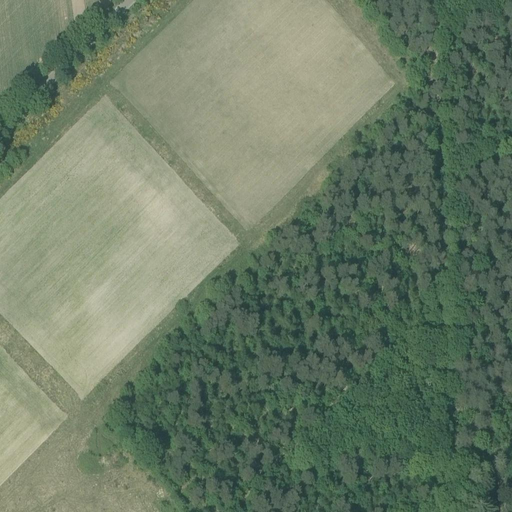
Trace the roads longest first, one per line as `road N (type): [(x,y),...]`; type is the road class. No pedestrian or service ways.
road 1 (track): [(448,511),(434,0)]
road 2 (unclassified): [(0,129),(129,0)]
